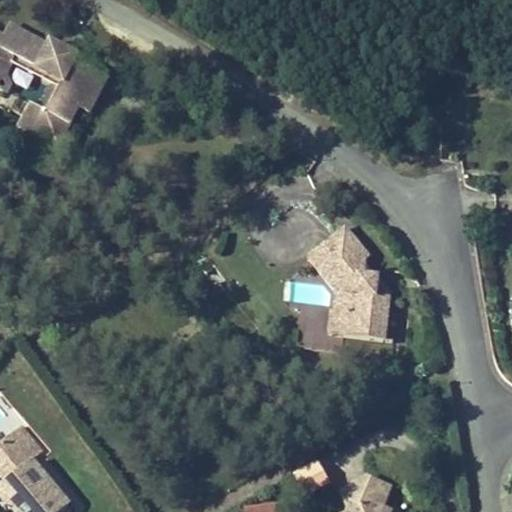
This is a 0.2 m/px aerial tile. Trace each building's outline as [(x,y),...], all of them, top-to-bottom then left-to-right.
[(0,88),(19,99),(16,111),(33,121),(38,110),(48,116),(42,129),(68,141),(83,111),(103,120),(120,81),(90,66),(93,59),(59,43),(58,47),(23,29),(18,42),(4,36),(0,44),(0,88)] [(367,227),(358,234),(384,271),(386,269),(392,263),(367,227)] [(384,271),(358,234),(322,261),(355,308),(362,311),(357,351),(396,357),(405,296),(394,281),(388,283),(382,280),(382,277),(384,271)] [(84,511),(27,437),(0,458),(23,489),(12,499),(21,511),(84,511)] [(388,511),(387,505),(373,479),(356,487),(360,492),(352,499),(356,510),(355,511),(388,511)] [(394,486),(373,479),(387,505),(388,511),(403,511),(391,510),(394,486)]
